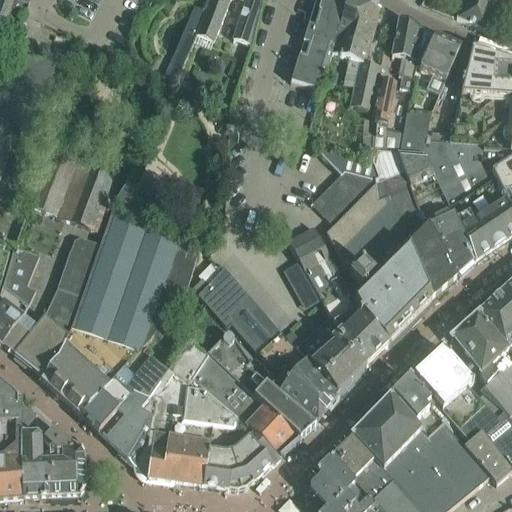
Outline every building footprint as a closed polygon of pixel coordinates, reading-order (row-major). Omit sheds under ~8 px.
[(248,0),(231,46),(251,51),(264,0),(211,0),(205,15),(196,40),(215,47),(232,0),(248,0)] [(331,56),(348,0),(316,0),(302,47),(331,56)] [(363,68),(380,12),(352,0),(348,0),(331,56),(363,68)] [(511,13),(511,1),(505,0),(465,0),(456,22),(486,34),(496,10),(511,13)] [(28,61),(40,27),(38,25),(21,20),(0,79),(0,182),(0,183),(11,154),(31,161),(66,61),(46,54),(42,65),(28,61)] [(414,77),(419,52),(423,33),(399,22),(393,60),(402,62),(397,80),(407,82),(405,90),(411,91),(413,78),(414,77)] [(11,44),(16,28),(0,23),(0,70),(1,71),(6,56),(2,54),(6,42),(11,44)] [(445,86),(461,50),(435,39),(419,74),(445,86)] [(326,76),(331,56),(302,47),(296,67),(326,76)] [(511,66),(471,55),(466,74),(451,138),(432,136),(431,146),(449,147),(449,148),(484,151),(484,155),(511,156),(511,66)] [(176,86),(183,71),(171,65),(164,80),(176,86)] [(321,95),(326,76),(296,67),(290,86),(321,95)] [(367,115),(377,76),(358,71),(348,110),(367,115)] [(398,157),(403,134),(386,131),(395,87),(379,85),(371,125),(364,124),(362,154),(371,155),(396,157),(398,157)] [(123,98),(105,92),(95,124),(114,129),(123,98)] [(504,205),(488,169),(472,167),(473,161),(482,162),(483,155),(484,155),(484,151),(449,148),(449,147),(431,146),(425,145),(431,119),(407,114),(403,134),(398,157),(423,159),(459,234),(475,267),(511,242),(511,217),(506,204),(504,205)] [(123,180),(56,154),(34,210),(101,236),(123,180)] [(415,213),(404,177),(396,157),(371,155),(371,168),(373,168),(375,183),(378,206),(388,201),(389,205),(400,231),(408,254),(431,306),(446,293),(455,285),(439,250),(418,221),(420,220),(415,213)] [(511,156),(484,155),(483,155),(482,162),(473,161),(472,167),(488,169),(504,205),(506,204),(511,217),(511,156)] [(459,234),(423,159),(398,157),(396,157),(404,177),(415,213),(420,220),(418,221),(439,250),(455,285),(472,270),(475,267),(459,234)] [(391,346),(396,340),(431,306),(408,254),(400,231),(389,205),(388,201),(378,206),(375,183),(344,175),(311,209),(333,231),(326,238),(342,266),(352,276),(349,279),(354,283),(349,286),(344,289),(354,306),(355,305),(358,307),(356,309),(362,320),(367,326),(368,325),(374,330),(372,332),(385,347),(386,345),(389,348),(391,346)] [(103,239),(68,340),(57,363),(43,381),(40,385),(81,423),(142,355),(177,312),(196,261),(183,255),(187,248),(159,234),(156,241),(111,218),(103,239)] [(264,227),(261,235),(260,237),(280,244),(284,234),(264,227)] [(57,363),(68,340),(103,239),(82,231),(79,242),(72,245),(57,293),(45,320),(31,338),(18,328),(2,348),(15,359),(18,356),(34,369),(31,372),(43,381),(57,363)] [(366,370),(389,348),(386,345),(385,347),(372,332),(374,330),(368,325),(367,326),(362,320),(356,309),(358,307),(355,305),(354,306),(344,289),(313,232),(287,246),(297,263),(305,279),(317,301),(331,324),(366,370)] [(0,347),(2,348),(18,328),(23,320),(35,294),(27,291),(39,260),(15,252),(0,300),(0,302),(4,305),(0,310),(0,347)] [(0,291),(10,258),(0,254),(0,291)] [(339,402),(336,400),(296,354),(275,332),(223,274),(217,279),(197,301),(214,320),(220,313),(228,323),(227,324),(247,345),(248,345),(249,345),(244,351),(276,377),(268,386),(273,390),(269,395),(315,432),(339,402)] [(511,287),(479,318),(508,354),(511,359),(511,287)] [(508,354),(479,318),(451,344),(463,360),(487,389),(479,396),(503,417),(511,428),(511,365),(504,357),(508,354)] [(336,400),(366,370),(331,324),(296,354),(336,400)] [(269,395),(246,373),(251,367),(234,342),(234,341),(233,340),(232,340),(230,340),(228,340),(224,343),(207,359),(222,373),(263,412),(301,445),(315,432),(269,395)] [(190,385),(207,359),(191,344),(169,376),(146,404),(154,407),(149,437),(148,443),(134,471),(137,473),(137,477),(145,484),(149,485),(228,495),(237,496),(246,493),(280,463),(276,458),(246,430),(246,431),(190,385)] [(474,386),(442,351),(410,380),(424,396),(469,447),(482,436),(511,478),(511,476),(511,428),(503,417),(496,422),(485,408),(469,390),(474,386)] [(146,404),(169,376),(142,355),(81,423),(98,438),(132,398),(146,404)] [(263,412),(222,373),(207,359),(190,385),(246,431),(246,430),(276,458),(280,463),(301,445),(263,412)] [(408,383),(391,401),(417,429),(421,425),(432,438),(443,428),(426,408),(428,405),(408,383)] [(0,506),(23,505),(21,465),(21,455),(22,439),(23,406),(22,405),(13,405),(13,399),(0,387),(0,433),(18,433),(18,456),(5,466),(0,466),(0,506)] [(149,437),(154,407),(146,404),(132,398),(98,438),(134,471),(148,443),(149,437)] [(417,429),(391,401),(352,440),(374,465),(367,471),(386,492),(393,485),(397,490),(398,489),(417,511),(452,511),(489,482),(468,459),(463,453),(464,452),(457,444),(443,428),(432,438),(421,425),(417,429)] [(51,490),(50,464),(49,450),(36,439),(37,424),(42,424),(23,406),(22,439),(21,455),(21,465),(23,505),(47,504),(47,490),(51,490)] [(76,455),(42,424),(37,424),(36,439),(49,450),(48,444),(62,457),(61,464),(50,464),(51,490),(47,490),(47,504),(79,503),(85,497),(84,461),(77,455),(76,455)] [(464,452),(463,453),(468,459),(489,482),(496,490),(511,478),(482,436),(469,447),(464,452)] [(374,465),(352,440),(337,456),(330,463),(331,464),(371,506),(375,508),(377,511),(378,511),(417,511),(398,489),(397,490),(393,485),(386,492),(367,471),(374,465)] [(371,506),(331,464),(316,478),(312,491),(311,492),(310,493),(310,494),(310,495),(310,497),(310,498),(311,499),(311,500),(312,501),(312,511),(375,511),(377,511),(375,508),(371,506)]
